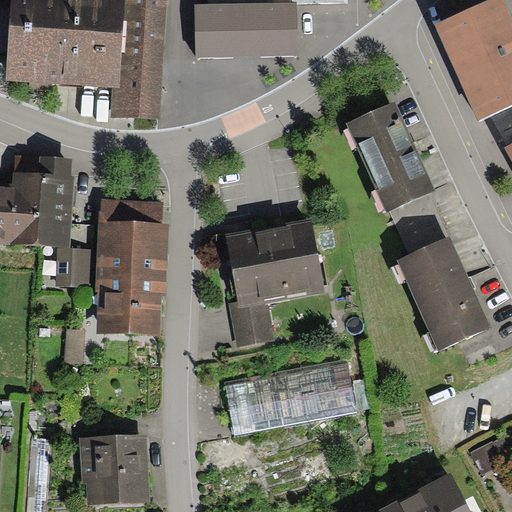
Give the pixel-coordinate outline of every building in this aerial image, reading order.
[(10,0),(5,82),(38,84),(113,88),(112,116),(159,119),(165,0),(10,0)] [(511,21),(503,1),(502,0),(487,0),(434,25),(447,54),(478,120),(511,104),(511,21)] [(511,21),(511,0),(505,0),(503,1),(511,21)] [(297,41),(297,2),(280,2),(196,3),(197,55),(278,54),(297,41)] [(396,101),(347,123),(388,212),(389,212),(399,233),(440,214),(431,193),(438,191),(418,149),(396,101)] [(0,186),(0,247),(59,251),(71,251),(75,175),(71,174),(72,163),(44,162),(44,157),(15,155),(13,187),(0,186)] [(163,202),(100,200),(95,334),(161,336),(162,308),(162,296),(168,296),(170,222),(163,222),(163,202)] [(440,350),(493,326),(472,280),(452,236),(450,237),(440,214),(399,233),(409,255),(399,259),(440,350)] [(325,291),(311,217),(226,233),(239,301),(229,303),(237,347),(276,340),(269,301),(325,291)] [(57,287),(90,288),(92,253),(71,251),(59,251),(57,287)] [(84,330),(67,329),(65,361),(82,362),(84,330)] [(345,365),(224,388),(233,435),(354,411),(345,365)] [(147,435),(79,437),(81,482),(88,482),(88,504),(149,502),(148,468),(147,435)] [(472,454),(482,474),(511,459),(511,446),(507,436),(472,454)] [(382,511),(465,511),(448,479),(382,511)]
